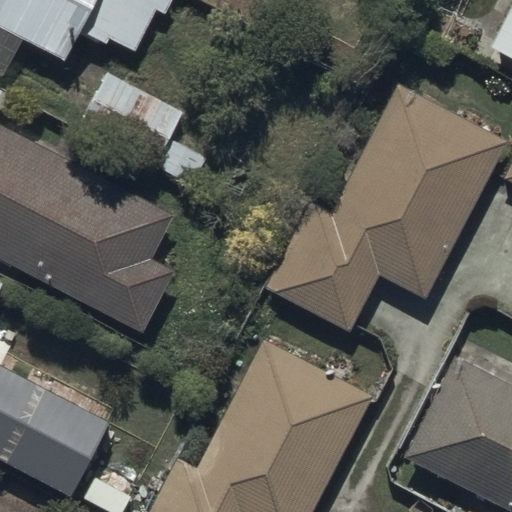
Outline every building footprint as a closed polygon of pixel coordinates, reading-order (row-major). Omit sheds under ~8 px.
[(162,0),(0,0),(0,24),(66,57),(84,22),(138,49),(162,0)] [(511,0),(508,0),(487,43),(511,55),(511,0)] [(182,110),(106,72),(77,130),(186,184),(200,155),(167,139),(182,110)] [(398,84),(331,218),(304,205),(263,286),(353,331),(380,277),(427,300),(508,139),(398,84)] [(181,213),(0,122),(0,259),(143,331),(173,271),(156,263),(181,213)] [(511,161),(503,179),(511,183),(511,161)] [(264,341),(198,473),(172,460),(145,511),(312,511),(372,395),(264,341)] [(402,454),(511,508),(511,384),(452,355),(402,454)] [(109,423),(0,364),(0,460),(69,497),(109,423)]
